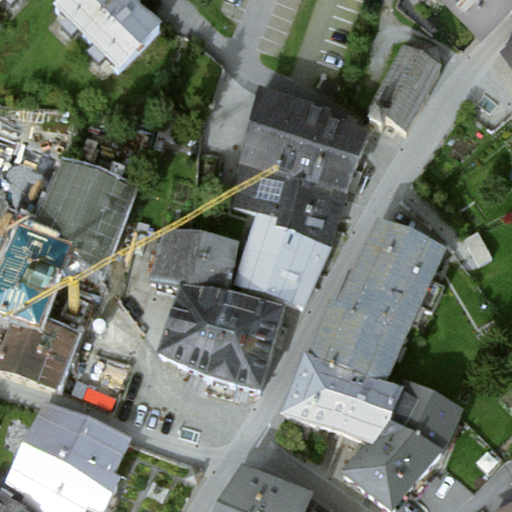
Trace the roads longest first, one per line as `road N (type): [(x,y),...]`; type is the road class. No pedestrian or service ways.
road 1 (tertiary): [(244,437),(279,392),(402,163)]
road 2 (residential): [(402,163),(241,62),(169,0)]
road 3 (residential): [(0,389),(225,465)]
road 4 (tertiary): [(402,163),(451,90),(511,24)]
road 5 (residential): [(244,437),(354,511)]
